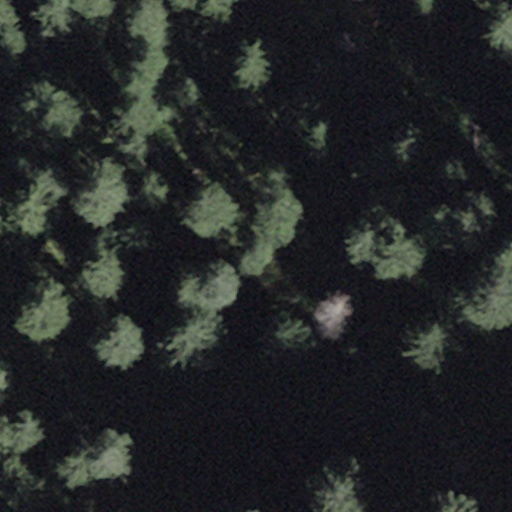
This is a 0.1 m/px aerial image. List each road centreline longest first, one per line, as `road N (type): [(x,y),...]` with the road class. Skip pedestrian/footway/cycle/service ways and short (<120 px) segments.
road 1 (track): [(240,511),(75,428),(0,424)]
road 2 (track): [(511,406),(446,485),(408,511)]
